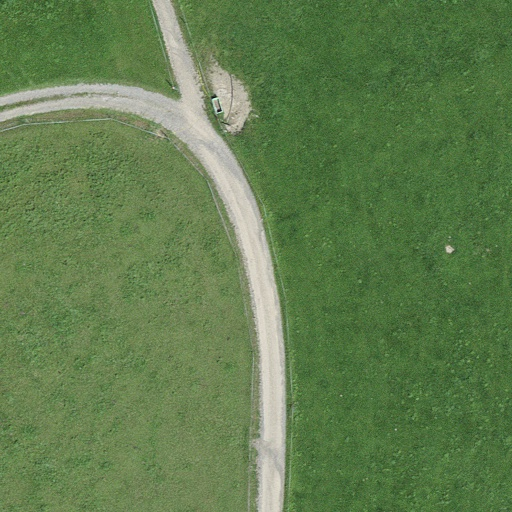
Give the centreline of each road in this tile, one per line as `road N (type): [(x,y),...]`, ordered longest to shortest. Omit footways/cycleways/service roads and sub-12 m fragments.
road 1 (track): [(270,511),(266,324),(253,244),(223,164),(199,132),(129,99),(0,109)]
road 2 (track): [(199,132),(164,0)]
